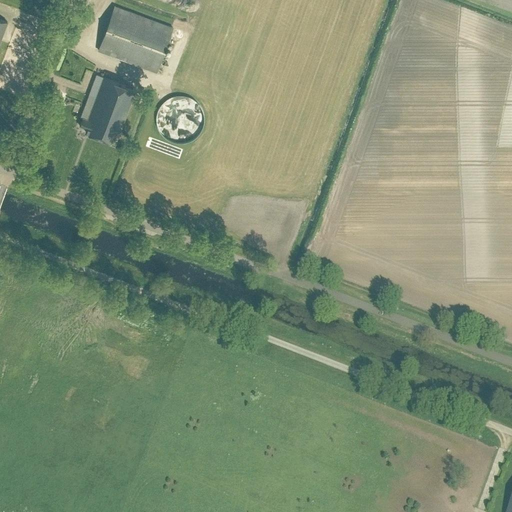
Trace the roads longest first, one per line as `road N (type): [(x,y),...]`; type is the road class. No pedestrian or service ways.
road 1 (unclassified): [(511,433),(0,236)]
road 2 (unclassified): [(511,362),(8,171)]
road 3 (track): [(8,171),(69,0)]
